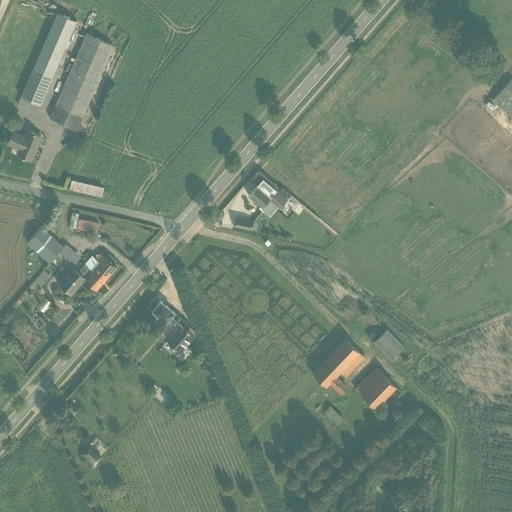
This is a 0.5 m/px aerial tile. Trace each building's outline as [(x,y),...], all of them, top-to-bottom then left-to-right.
[(57,7),(16,101),(37,110),(77,16),(57,7)] [(88,32),(51,114),(77,125),(113,43),(88,32)] [(511,78),(507,75),(490,95),(511,113),(511,78)] [(14,154),(31,161),(41,134),(25,128),(23,133),(10,129),(5,143),(17,148),(14,154)] [(63,187),(95,196),(98,185),(66,176),(63,187)] [(277,206),(285,196),(262,176),(247,192),(260,204),(266,197),(277,206)] [(71,205),(68,221),(76,222),(77,214),(103,217),(104,210),(71,205)] [(306,213),(298,222),(306,229),(314,219),(306,213)] [(247,227),(248,220),(229,216),(227,222),(247,227)] [(42,221),(28,238),(43,251),(36,259),(44,265),(59,246),(73,257),(78,251),(42,221)] [(74,266),(61,255),(52,266),(59,271),(52,280),(66,292),(94,258),(86,251),(74,266)] [(95,288),(116,265),(105,256),(84,278),(95,288)] [(35,283),(43,271),(36,266),(28,278),(35,283)] [(44,311),(52,303),(45,296),(37,305),(44,311)] [(165,321),(174,309),(158,297),(149,309),(165,321)] [(374,326),(367,331),(387,357),(402,346),(386,324),(377,330),(374,326)] [(184,325),(164,343),(177,358),(187,348),(180,341),(191,331),(184,325)] [(365,354),(345,335),(311,372),(324,384),(327,380),(341,392),(348,385),(336,374),(340,370),(345,375),(365,354)] [(377,362),(355,384),(375,404),(379,400),(386,407),(405,389),(377,362)] [(66,412),(71,408),(65,401),(60,406),(66,412)] [(338,416),(323,402),(317,409),(332,422),(338,416)] [(75,453),(85,463),(94,454),(83,444),(75,453)]
